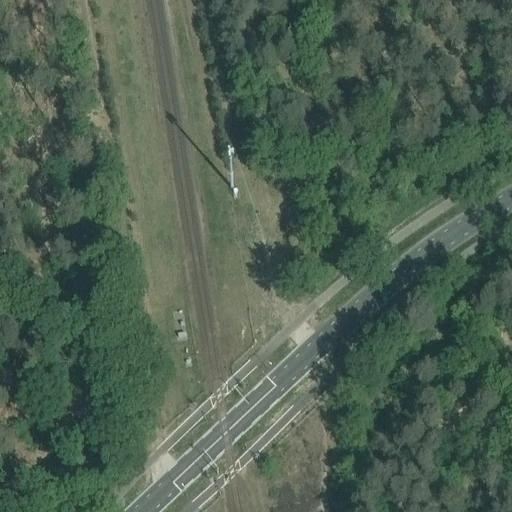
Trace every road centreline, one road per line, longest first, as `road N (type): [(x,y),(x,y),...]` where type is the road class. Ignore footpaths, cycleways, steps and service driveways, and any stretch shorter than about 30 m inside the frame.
road 1 (secondary): [(143,511),(427,252),(511,197)]
road 2 (track): [(297,322),(273,288),(254,234),(213,0)]
